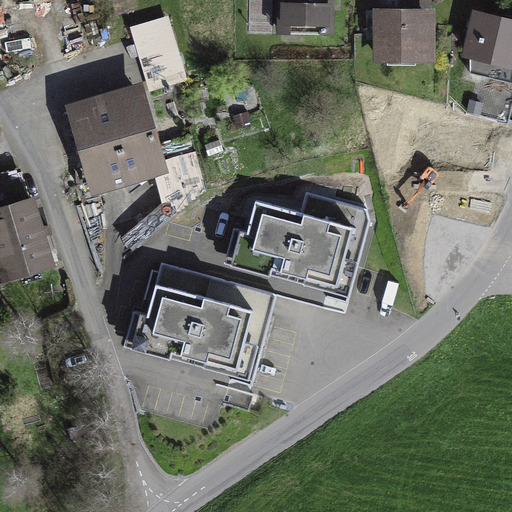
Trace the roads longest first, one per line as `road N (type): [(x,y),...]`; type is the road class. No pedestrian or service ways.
road 1 (residential): [(0,107),(38,147),(158,511)]
road 2 (residential): [(498,254),(451,313),(389,368),(173,511)]
